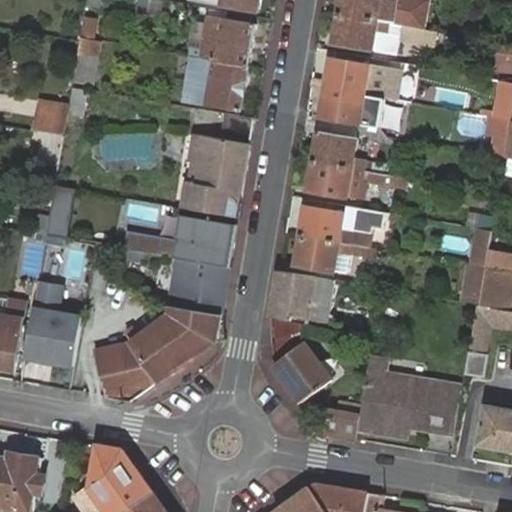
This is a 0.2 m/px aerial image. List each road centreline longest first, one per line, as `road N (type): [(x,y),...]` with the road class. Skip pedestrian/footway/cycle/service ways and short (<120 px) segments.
road 1 (residential): [(232,408),(302,0)]
road 2 (residential): [(262,448),(511,491)]
road 3 (residential): [(192,434),(0,401)]
